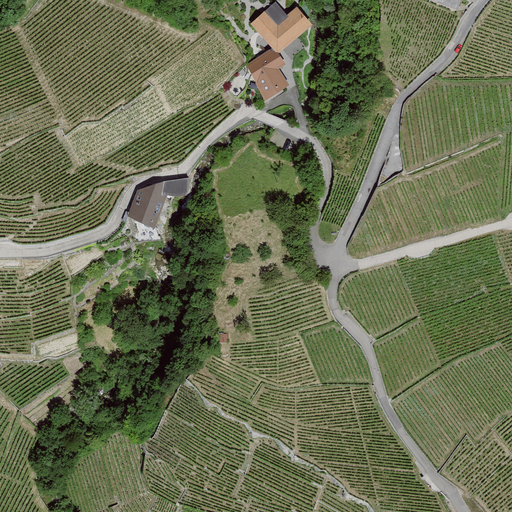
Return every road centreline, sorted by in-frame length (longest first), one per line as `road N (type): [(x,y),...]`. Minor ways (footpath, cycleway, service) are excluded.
road 1 (unclassified): [(0,254),(45,252),(108,230),(134,187),(184,168),(249,111),(321,151),(327,181),(311,237),(335,263)]
road 2 (unclassified): [(482,0),(446,58),(399,102),(335,263)]
road 3 (unclassified): [(335,263),(335,308),(365,344),(396,428),(461,511)]
road 4 (track): [(511,223),(359,264),(335,263)]
